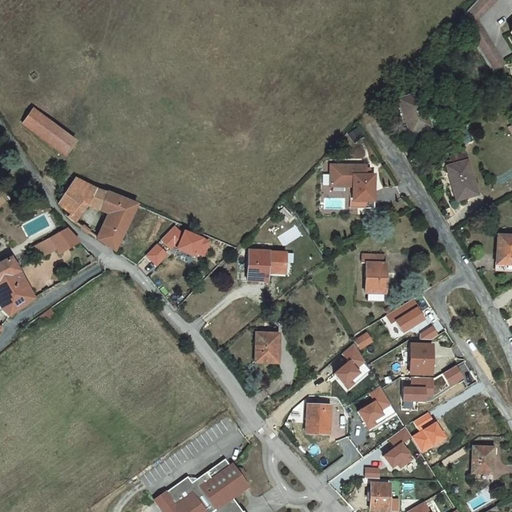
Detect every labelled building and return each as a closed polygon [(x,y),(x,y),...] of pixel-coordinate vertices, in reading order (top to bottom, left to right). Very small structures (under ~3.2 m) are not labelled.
[(479,0),(461,18),(495,73),(507,66),(480,21),(499,0),(479,0)] [(421,142),(409,109),(390,116),(402,150),(421,142)] [(71,146),(33,117),(21,132),(59,161),(71,146)] [(467,215),(456,173),(439,178),(441,186),(439,187),(449,220),(467,215)] [(118,251),(136,204),(77,175),(62,202),(75,211),(75,213),(83,218),(89,207),(109,216),(99,236),(118,251)] [(365,214),(367,189),(358,188),(359,179),(330,177),(330,185),(323,185),(323,197),(345,199),(344,213),(365,214)] [(365,214),(344,213),(344,220),(364,222),(365,214)] [(283,246),(302,235),(296,225),(278,236),(283,246)] [(60,253),(79,241),(66,227),(50,236),(57,247),(60,253)] [(57,247),(50,236),(30,247),(37,259),(57,247)] [(94,264),(97,261),(87,249),(83,252),(94,264)] [(271,251),(271,250),(249,250),(249,281),(270,281),(270,272),(271,251)] [(288,251),(271,251),(270,272),(288,272),(288,251)] [(0,309),(9,316),(18,308),(37,298),(19,269),(13,257),(0,264),(0,309)] [(510,258),(487,257),(486,285),(509,286),(510,258)] [(376,280),(376,270),(356,270),(355,279),(359,279),(359,308),(361,308),(376,309),(378,309),(378,280),(376,280)] [(376,309),(361,308),(360,316),(376,316),(376,309)] [(280,361),(281,334),(258,333),(257,360),(280,361)] [(361,348),(373,341),(368,333),(356,340),(361,348)] [(420,390),(420,361),(401,361),(402,391),(420,390)] [(331,432),(331,405),(308,405),(308,432),(331,432)] [(389,437),(395,447),(383,454),(393,469),(413,455),(405,442),(413,437),(406,426),(389,437)] [(153,501),(160,511),(165,511),(176,505),(180,511),(241,511),(232,499),(248,488),(245,484),(244,478),(240,472),(233,471),(230,467),(228,468),(224,461),(190,484),(186,478),(153,501)] [(365,478),(380,478),(380,468),(365,467),(365,478)] [(481,495),(484,469),(463,468),(461,494),(481,495)] [(382,511),(382,502),(364,501),(363,511),(382,511)] [(406,511),(431,511),(427,502),(406,511)]
